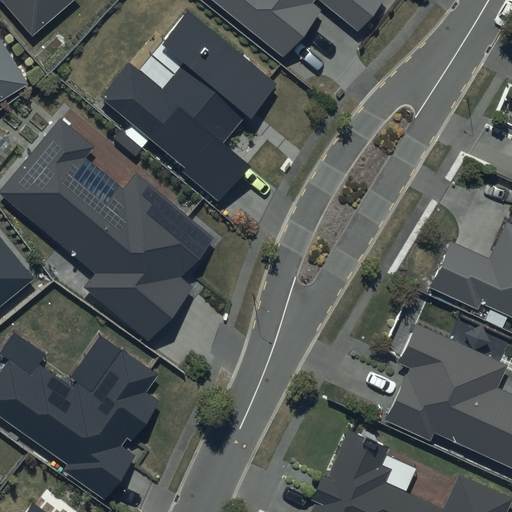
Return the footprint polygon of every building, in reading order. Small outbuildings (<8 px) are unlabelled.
[(0,0),(32,36),(73,0),(0,0)] [(383,0),(213,0),(283,57),(321,10),(313,3),(315,0),(318,0),(357,32),(383,0)] [(280,84),(188,9),(160,43),(183,62),(161,89),(129,63),(101,97),(186,166),(182,172),(219,202),(249,165),(222,142),(245,114),(251,119),(280,84)] [(0,100),(28,83),(0,37),(0,100)] [(96,147),(60,118),(0,190),(0,194),(96,273),(84,288),(149,342),(194,287),(183,278),(216,239),(136,173),(123,189),(86,159),(96,147)] [(511,224),(504,221),(489,256),(448,239),(428,288),(486,313),(484,318),(501,326),(505,317),(511,319),(511,224)] [(0,304),(32,279),(0,239),(0,304)] [(384,364),(396,369),(375,412),(384,416),(381,423),(428,445),(434,433),(511,468),(511,394),(494,386),(504,364),(413,322),(411,327),(403,323),(384,364)] [(158,376),(99,335),(69,378),(75,382),(73,386),(41,364),(48,354),(13,331),(0,350),(0,354),(6,359),(0,367),(0,418),(68,465),(64,471),(104,498),(134,456),(120,447),(127,437),(130,439),(156,402),(145,394),(158,376)] [(397,438),(348,416),(319,477),(310,473),(297,501),(307,505),(303,511),(503,511),(511,494),(511,492),(454,466),(438,500),(391,479),(397,467),(386,462),(397,438)] [(45,511),(33,503),(25,511),(45,511)]
